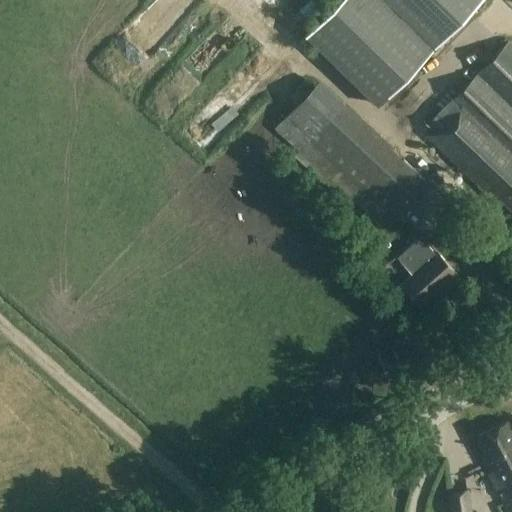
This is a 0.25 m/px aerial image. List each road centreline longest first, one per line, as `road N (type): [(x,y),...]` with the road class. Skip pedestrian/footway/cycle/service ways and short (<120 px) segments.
road 1 (tertiary): [(219,511),(511,353)]
road 2 (track): [(213,511),(0,322)]
